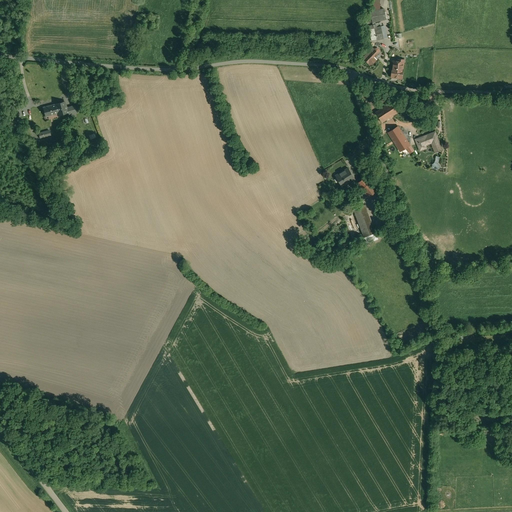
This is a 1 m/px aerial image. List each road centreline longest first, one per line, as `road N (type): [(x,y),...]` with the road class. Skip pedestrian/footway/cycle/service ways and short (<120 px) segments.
road 1 (unclassified): [(0,53),(84,68),(180,72),(241,62),(348,71)]
road 2 (unclassified): [(348,71),(405,90),(511,91)]
